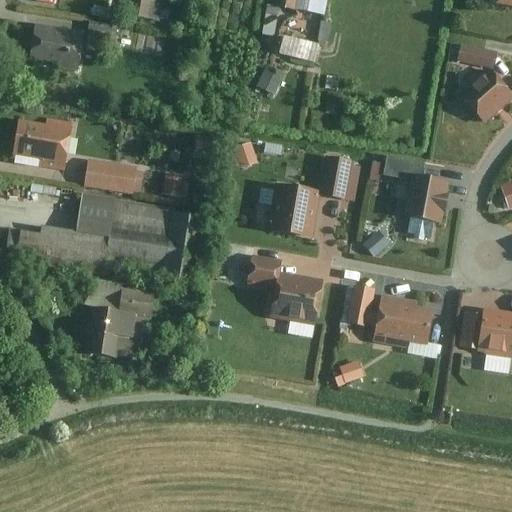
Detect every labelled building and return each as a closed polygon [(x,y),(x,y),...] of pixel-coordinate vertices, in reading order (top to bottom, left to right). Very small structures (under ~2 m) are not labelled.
[(154,0),(153,0),(128,0),(127,16),(152,18),(154,0)] [(274,0),(273,8),(295,11),(296,0),(274,0)] [(511,0),(480,0),(480,5),(511,10),(511,0)] [(112,38),(114,27),(98,23),(95,34),(112,38)] [(323,44),(293,37),(289,56),(327,65),(336,25),(328,23),(323,44)] [(88,37),(37,32),(33,67),(84,73),(88,37)] [(503,66),(503,48),(466,48),(465,65),(503,66)] [(290,77),(270,69),(260,92),(279,100),(290,77)] [(458,101),(481,127),(511,101),(488,75),(458,101)] [(50,132),(21,128),(16,162),(66,169),(73,126),(51,123),(50,132)] [(426,167),(390,161),(387,178),(413,182),(424,184),(426,167)] [(351,164),(332,162),(328,196),(346,199),(351,164)] [(138,172),(88,166),(85,191),(135,198),(138,172)] [(183,179),(165,177),(163,198),(181,200),(183,179)] [(424,184),(413,182),(405,224),(431,229),(439,187),(424,184)] [(311,241),(317,194),(274,188),(268,235),(311,241)] [(194,284),(202,219),(87,205),(83,235),(43,230),(42,237),(23,235),(18,270),(109,281),(110,273),(194,284)] [(369,244),(380,257),(396,244),(386,231),(369,244)] [(282,263),(253,260),(250,283),(280,286),(280,278),(282,263)] [(319,324),(324,284),(280,278),(280,286),(275,319),(319,324)] [(85,358),(141,363),(145,319),(168,321),(170,297),(124,293),(122,315),(89,312),(85,358)] [(426,305),(380,298),(373,344),(411,350),(412,338),(435,342),(439,316),(424,314),(426,305)] [(511,318),(491,315),(489,323),(484,355),(511,360),(511,318)] [(489,323),(468,320),(463,352),(484,355),(489,323)] [(367,361),(343,366),(346,384),(371,379),(367,361)]
